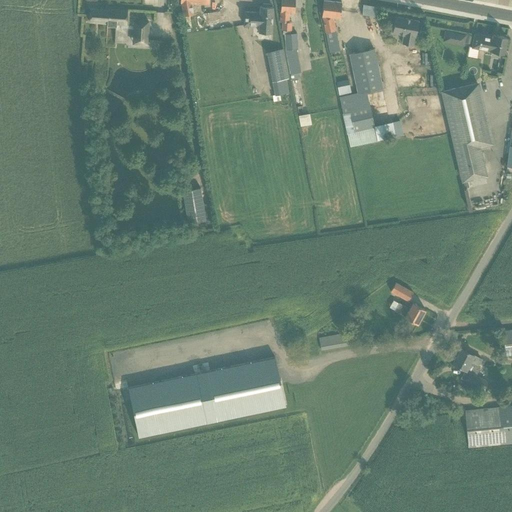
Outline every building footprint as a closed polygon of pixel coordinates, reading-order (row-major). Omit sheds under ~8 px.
[(180,0),(181,2),(183,17),(194,15),(192,3),(194,3),(194,0),(180,0)] [(280,0),(281,7),(279,22),(282,22),(282,30),(290,31),(291,22),(288,22),(289,12),(294,13),(294,12),(294,8),(294,0),(280,0)] [(323,0),(322,10),(321,16),(322,16),(325,32),(327,44),(329,52),(339,50),(332,17),(339,18),(341,2),(323,0)] [(263,4),(262,7),(259,6),(259,12),(244,12),(243,25),(258,26),(258,32),(271,33),(273,7),(270,7),(270,4),(263,4)] [(361,5),(360,15),(374,15),(375,6),(361,5)] [(92,9),(90,9),(89,15),(89,22),(126,24),(127,10),(107,9),(107,10),(92,9)] [(392,33),(402,34),(400,44),(412,46),(414,37),(417,21),(395,17),(392,33)] [(207,20),(207,29),(217,28),(217,20),(207,20)] [(148,22),(134,21),(133,37),(147,37),(148,22)] [(463,44),(465,36),(445,32),(444,40),(463,44)] [(289,34),(284,34),(285,50),(289,74),(298,73),(300,72),(295,49),(297,49),(297,34),(296,33),(290,34),(289,34)] [(475,33),(472,46),(472,47),(503,54),(504,47),(506,38),(492,35),(492,36),(475,33)] [(282,49),(266,52),(272,82),(285,79),(288,78),(282,49)] [(379,78),(376,62),(375,58),(373,49),(357,52),(365,92),(381,89),(379,78)] [(350,54),(352,63),(358,94),(351,95),(347,80),(335,82),(338,98),(342,113),(346,133),(349,147),(377,141),(373,126),(365,92),(357,52),(350,54)] [(285,79),(272,82),(274,95),(288,93),(285,79)] [(443,91),(463,180),(484,175),(478,146),(490,143),(477,84),(443,91)] [(300,127),(311,124),(309,113),(298,116),(300,127)] [(392,122),(373,126),(377,141),(395,137),(392,122)] [(200,188),(182,191),(187,224),(205,221),(200,188)] [(412,292),(395,282),(390,291),(408,301),(412,292)] [(404,317),(408,319),(417,324),(425,310),(416,305),(412,302),(409,309),(398,303),(394,311),(404,316),(404,317)] [(511,330),(502,331),(505,356),(511,355),(511,330)] [(348,333),(319,338),(321,350),(350,345),(348,333)] [(452,363),(461,368),(465,370),(464,371),(469,374),(465,380),(483,389),(487,382),(475,375),(479,368),(477,367),(481,359),(480,359),(473,355),(460,348),(452,363)] [(274,360),(128,393),(139,442),(285,409),(284,405),(280,384),(274,360)] [(489,386),(486,392),(493,395),(496,389),(489,386)] [(511,406),(498,408),(464,411),(467,447),(501,444),(511,443),(511,406)]
